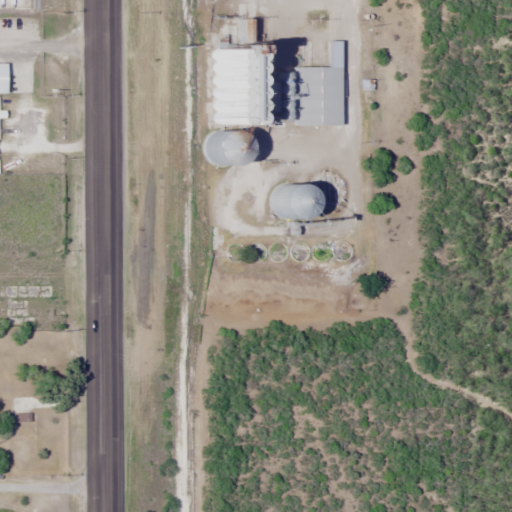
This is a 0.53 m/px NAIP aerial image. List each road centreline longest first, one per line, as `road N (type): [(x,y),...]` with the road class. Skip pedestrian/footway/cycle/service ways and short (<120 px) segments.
road 1 (primary): [(104,375),(101,0)]
road 2 (primary): [(104,511),(104,375)]
